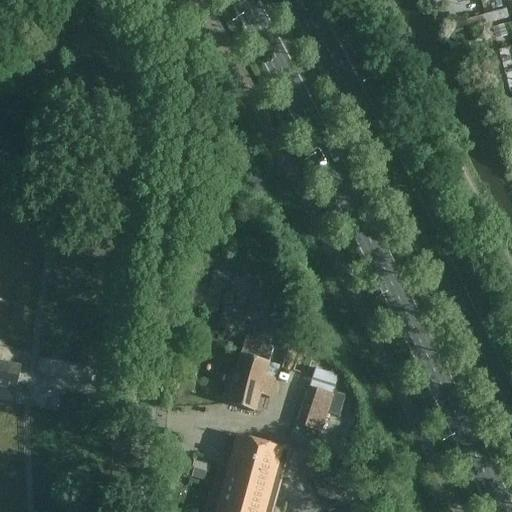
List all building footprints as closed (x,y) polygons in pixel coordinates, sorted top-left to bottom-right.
[(506,9),(486,14),(488,23),(509,17),(506,9)] [(488,23),(486,14),(465,20),(467,28),(488,23)] [(270,397),(275,379),(265,377),(272,350),(260,347),(262,342),(245,337),(227,404),(255,412),(260,394),(270,397)] [(102,351),(81,347),(78,367),(98,371),(102,351)] [(0,386),(16,390),(21,365),(0,360),(0,386)] [(314,370),(309,388),(307,388),(296,425),(321,433),(333,395),(331,395),(337,377),(314,370)] [(272,511),(290,449),(237,434),(215,511),(272,511)]
